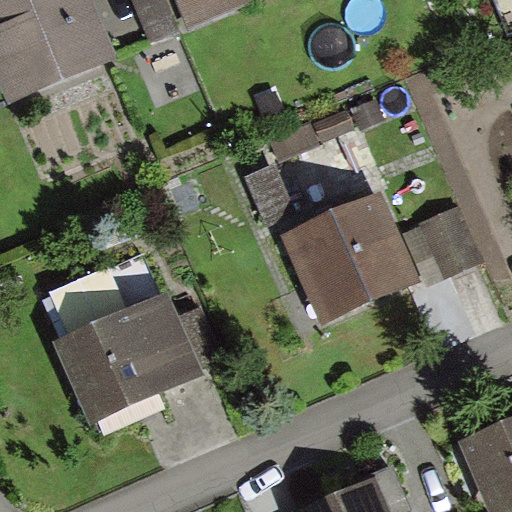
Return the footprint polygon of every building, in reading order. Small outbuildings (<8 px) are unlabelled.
[(0,0),(0,68),(9,90),(162,29),(150,0),(0,0)] [(178,0),(185,17),(231,0),(178,0)] [(381,197),(291,237),(332,329),(422,290),(381,197)] [(427,223),(447,273),(475,262),(455,212),(427,223)] [(62,333),(97,416),(199,372),(164,290),(62,333)] [(511,425),(475,442),(503,504),(511,500),(511,425)] [(381,511),(373,490),(317,511),(381,511)]
